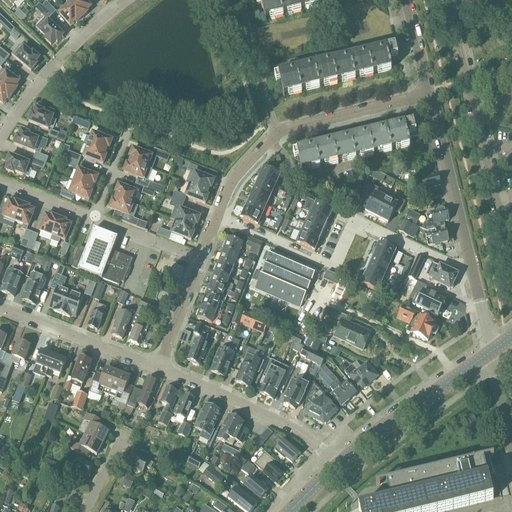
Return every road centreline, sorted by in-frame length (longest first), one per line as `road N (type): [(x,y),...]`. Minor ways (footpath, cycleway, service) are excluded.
road 1 (residential): [(472,273),(354,221),(332,270),(217,218)]
road 2 (residential): [(217,218),(231,184),(281,131),(429,94)]
road 3 (unclassified): [(511,248),(448,0)]
road 4 (residential): [(336,466),(291,428),(158,369)]
road 5 (tertiary): [(336,466),(491,350)]
road 6 (residential): [(0,140),(56,64),(127,0)]
road 7 (unclassified): [(429,94),(472,273)]
road 8 (residential): [(158,369),(0,308)]
